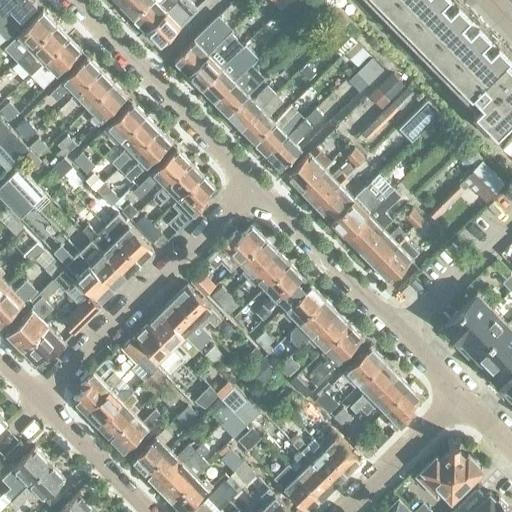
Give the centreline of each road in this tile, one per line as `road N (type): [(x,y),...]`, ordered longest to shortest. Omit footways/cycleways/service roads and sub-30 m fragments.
road 1 (residential): [(37,399),(253,186)]
road 2 (residential): [(253,186),(74,0)]
road 3 (residential): [(400,331),(253,186)]
road 4 (residential): [(340,511),(461,395)]
road 5 (residential): [(146,511),(37,399)]
road 6 (residential): [(511,221),(400,331)]
